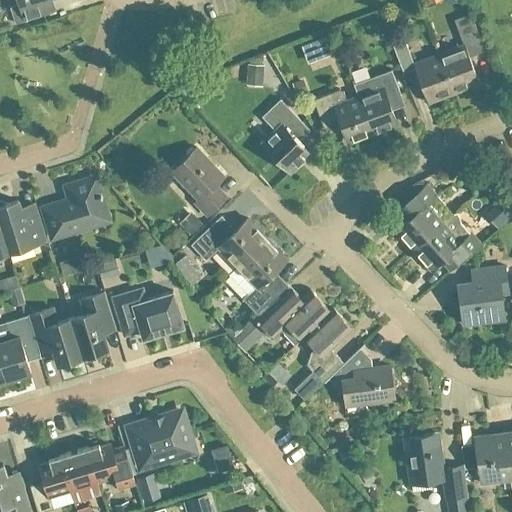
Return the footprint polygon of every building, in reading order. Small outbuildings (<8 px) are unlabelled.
[(19,0),(20,3),(11,6),(16,22),(44,13),(57,10),(56,8),(44,12),(41,1),(41,0),(19,0)] [(455,18),(458,27),(464,43),(439,53),(454,92),(479,83),(469,56),(481,51),(485,50),(471,13),(455,18)] [(302,44),(309,63),(333,54),(326,35),(302,44)] [(454,92),(439,53),(413,62),(405,38),(392,43),(403,72),(415,68),(428,102),(454,92)] [(246,63),(245,79),(263,81),(265,64),(246,63)] [(359,96),(372,132),(397,122),(388,100),(402,95),(392,68),(355,83),(360,96),(359,96)] [(305,78),(293,82),(298,97),(310,93),(305,78)] [(372,132),(359,96),(348,100),(345,90),(340,89),(313,99),(323,125),(340,119),(348,141),(372,132)] [(280,100),(262,117),(275,130),(262,144),(290,173),(310,153),(291,134),(302,122),(280,100)] [(197,147),(172,171),(199,199),(196,202),(208,215),(227,197),(216,185),(224,176),(197,147)] [(90,177),(66,185),(70,199),(63,202),(61,201),(43,206),(52,237),(110,219),(98,181),(90,177)] [(399,193),(406,202),(415,212),(397,229),(414,248),(453,214),(427,184),(422,178),(399,193)] [(0,199),(0,220),(9,250),(46,239),(34,202),(21,207),(19,199),(7,203),(1,200),(0,199)] [(192,211),(180,222),(191,234),(203,223),(192,211)] [(453,214),(414,248),(431,268),(450,252),(459,263),(480,245),(461,223),(458,212),(453,214)] [(230,274),(268,239),(248,219),(229,237),(215,223),(192,245),(207,260),(220,247),(238,266),(230,274)] [(0,253),(9,250),(0,220),(0,253)] [(268,239),(230,274),(248,294),(243,298),(258,314),(277,297),(281,292),(267,278),(287,259),(268,239)] [(158,243),(139,250),(147,271),(166,263),(158,243)] [(57,256),(62,272),(86,265),(82,253),(74,255),(73,251),(57,256)] [(192,265),(186,257),(185,255),(182,257),(175,262),(182,272),(192,265)] [(116,257),(97,263),(102,278),(120,273),(116,257)] [(506,266),(478,269),(479,281),(458,284),(463,325),(505,319),(502,293),(509,292),(506,266)] [(4,278),(8,290),(20,286),(16,274),(4,278)] [(277,297),(258,314),(261,317),(258,320),(269,332),(274,336),(282,329),(295,343),(302,337),(302,338),(305,335),(304,335),(331,310),(330,309),(312,290),(290,310),(277,297)] [(142,330),(144,338),(184,326),(173,291),(134,303),(131,292),(113,297),(125,335),(142,330)] [(71,317),(83,356),(108,349),(102,327),(103,324),(114,320),(105,292),(81,299),(85,313),(71,317)] [(53,307),(29,315),(37,344),(49,340),(52,342),(58,364),(83,356),(71,317),(57,321),(53,307)] [(333,307),(330,309),(331,310),(304,335),(305,335),(316,347),(312,350),(307,364),(320,378),(341,358),(331,348),(353,328),(333,307)] [(9,332),(0,334),(0,358),(6,380),(31,372),(24,350),(38,346),(37,344),(29,315),(6,322),(9,332)] [(247,350),(252,345),(239,332),(234,337),(247,350)] [(394,398),(389,365),(372,368),(371,358),(360,347),(328,378),(333,383),(343,382),(347,405),(394,398)] [(279,361),(269,371),(282,383),(291,373),(279,361)] [(141,467),(180,455),(178,447),(182,440),(190,437),(182,411),(165,416),(165,415),(149,420),(150,420),(129,427),(141,467)] [(511,479),(504,431),(475,435),(481,483),(511,479)] [(446,497),(466,494),(462,465),(443,468),(438,433),(405,437),(411,483),(444,478),(446,497)] [(89,447),(88,447),(99,482),(115,477),(118,488),(135,483),(124,446),(112,449),(110,443),(89,450),(89,447)] [(356,446),(339,451),(341,460),(359,456),(356,446)] [(88,447),(60,455),(71,491),(99,482),(88,447)] [(71,491),(60,455),(59,456),(60,459),(39,465),(44,481),(30,486),(38,511),(41,511),(54,508),(51,497),(71,491)] [(3,464),(0,464),(0,507),(1,507),(2,511),(32,511),(19,470),(6,474),(3,464)] [(154,471),(137,476),(144,500),(161,495),(154,471)] [(240,479),(223,484),(226,492),(243,487),(240,479)] [(193,511),(213,511),(208,494),(190,499),(193,511)] [(130,511),(131,511),(128,500),(116,504),(118,511),(130,511)]
